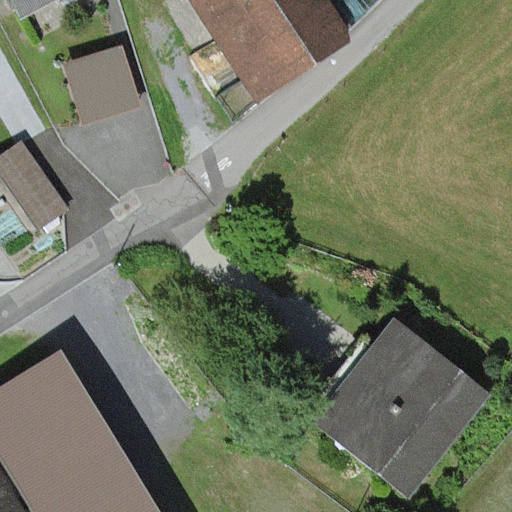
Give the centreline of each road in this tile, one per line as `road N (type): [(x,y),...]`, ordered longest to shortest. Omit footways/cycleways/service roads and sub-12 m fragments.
road 1 (residential): [(0,317),(214,164),(401,0)]
road 2 (track): [(214,164),(151,0)]
